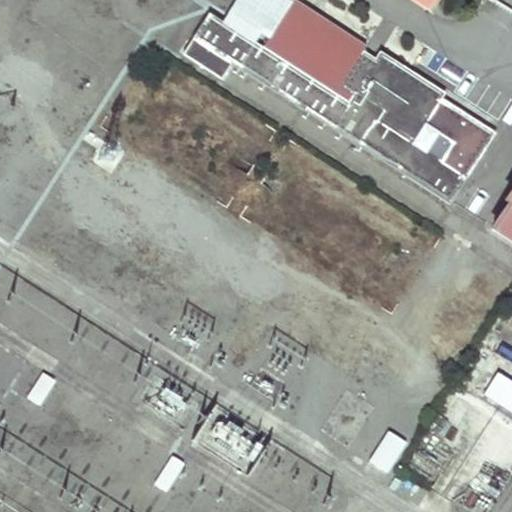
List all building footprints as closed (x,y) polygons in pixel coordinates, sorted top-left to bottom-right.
[(230,0),(227,6),(245,18),(257,0),(230,0)] [(414,0),(428,9),(433,0),(414,0)] [(194,38),(448,202),(464,177),(411,144),(440,98),(414,80),(405,94),(396,88),(405,74),(409,68),(381,51),(376,60),(361,50),(365,45),(328,22),(325,26),(291,4),(261,48),(209,15),(194,38)] [(405,74),(396,88),(405,94),(414,80),(405,74)] [(511,191),(508,198),(511,200),(493,230),(511,242),(511,191)] [(43,373),(27,397),(38,404),(55,380),(43,373)] [(511,410),(511,381),(492,373),(481,397),(511,410)] [(249,472),(264,437),(213,415),(198,450),(249,472)] [(406,443),(387,431),(368,462),(386,473),(406,443)] [(183,464),(171,456),(154,484),(166,491),(183,464)]
